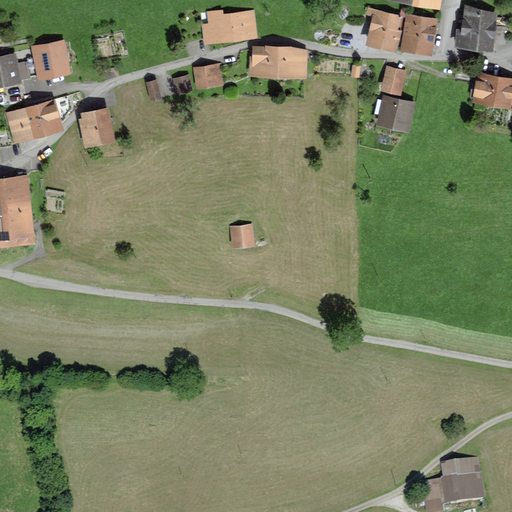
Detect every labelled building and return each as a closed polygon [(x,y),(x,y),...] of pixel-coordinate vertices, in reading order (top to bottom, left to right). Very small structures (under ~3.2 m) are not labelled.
[(461,0),(455,41),(493,46),(493,41),(506,43),(508,26),(496,24),(499,5),(463,0),(461,0)] [(365,39),(396,47),(401,27),(400,27),(403,15),(401,14),(401,13),(368,5),(366,12),(372,13),(365,39)] [(403,15),(407,15),(401,45),(432,51),(439,16),(407,10),(408,7),(402,5),(401,13),(401,14),(403,15)] [(258,34),(255,8),(224,11),(224,8),(207,10),(209,21),(203,22),(205,41),(258,34)] [(72,68),(65,36),(32,43),(38,75),(72,68)] [(249,75),(284,77),(285,46),(265,45),(265,47),(252,46),(252,57),(250,57),(249,75)] [(285,46),(284,77),(307,78),(308,53),(291,46),(285,46)] [(0,81),(22,78),(17,49),(0,52),(0,81)] [(223,82),(221,61),(195,63),(196,85),(223,82)] [(359,75),(361,63),(354,62),(351,73),(359,75)] [(401,91),(407,68),(387,63),(381,86),(401,91)] [(194,86),(190,71),(173,75),(177,90),(194,86)] [(511,78),(478,71),(472,100),(511,108),(511,100),(511,78)] [(151,98),(162,95),(158,76),(147,78),(151,98)] [(409,127),(416,99),(384,91),(377,119),(409,127)] [(33,134),(61,126),(53,95),(24,103),(33,134)] [(116,137),(109,102),(81,108),(82,114),(79,114),(85,143),(116,137)] [(33,134),(24,103),(6,108),(14,139),(33,134)] [(0,231),(34,228),(28,170),(0,173),(0,231)] [(255,242),(253,222),(231,224),(233,244),(255,242)] [(485,496),(479,456),(441,461),(443,477),(422,480),(426,511),(444,509),(443,502),(485,496)]
